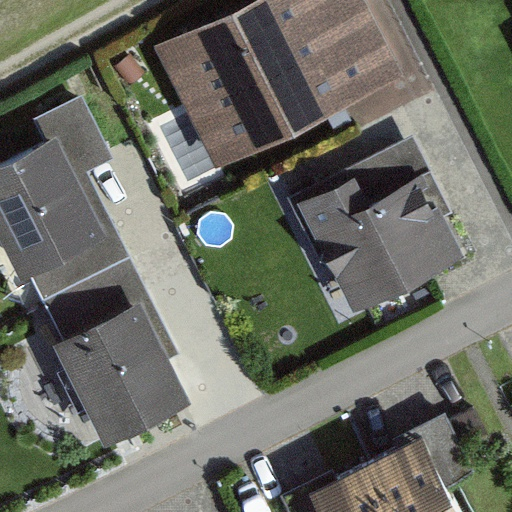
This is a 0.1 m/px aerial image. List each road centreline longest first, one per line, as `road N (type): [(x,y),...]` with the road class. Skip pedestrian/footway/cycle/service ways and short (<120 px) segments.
road 1 (residential): [(93,511),(511,299)]
road 2 (track): [(145,0),(0,80)]
